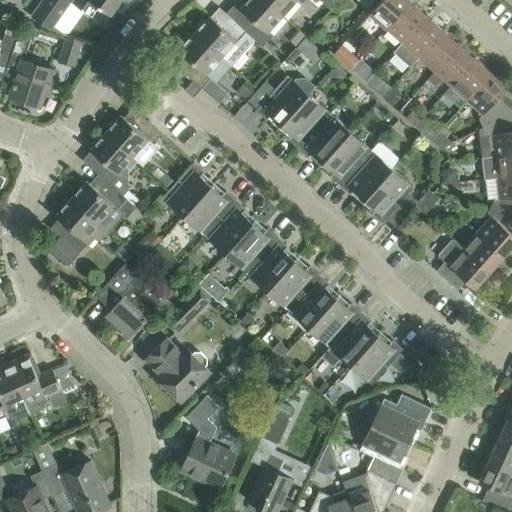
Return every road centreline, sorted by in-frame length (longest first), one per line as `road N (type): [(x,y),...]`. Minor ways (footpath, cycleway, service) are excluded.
road 1 (residential): [(492,376),(221,128),(201,122),(121,51)]
road 2 (residential): [(47,308),(129,401),(141,451),(141,511)]
road 3 (residential): [(55,151),(21,235),(30,281),(47,308)]
road 4 (residential): [(428,511),(492,376)]
